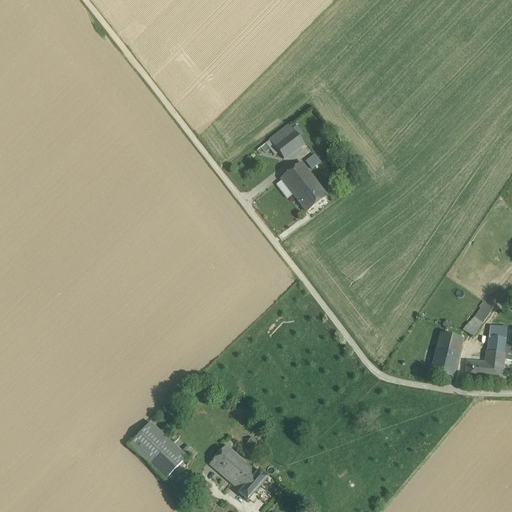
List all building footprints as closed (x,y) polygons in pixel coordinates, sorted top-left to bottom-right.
[(289,127),(270,143),(279,154),(285,161),(304,145),(289,127)] [(279,154),(270,143),(266,146),(275,157),(279,154)] [(315,154),(305,161),(311,169),(321,163),(315,154)] [(326,197),(301,164),(281,180),(306,213),(326,197)] [(483,302),(479,308),(480,309),(474,318),(475,319),(483,324),(493,309),(483,302)] [(464,331),(474,337),(483,324),(475,319),(464,331)] [(488,327),(485,364),(467,363),(466,378),(502,381),(503,365),(505,347),(506,328),(488,327)] [(458,339),(441,334),(431,372),(453,377),(462,340),(458,339)] [(511,347),(505,347),(503,365),(511,365),(511,347)] [(181,453),(150,424),(130,446),(166,480),(184,461),(187,458),(181,453)] [(198,454),(188,445),(181,453),(187,458),(184,461),(188,465),(198,454)] [(256,474),(225,446),(208,465),(239,493),(235,497),(244,505),(266,479),(258,472),(256,474)]
